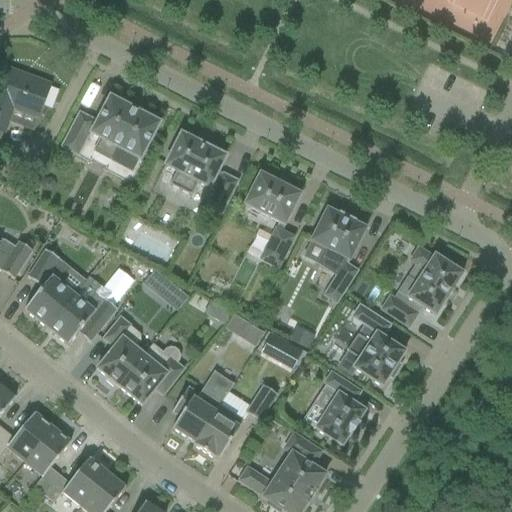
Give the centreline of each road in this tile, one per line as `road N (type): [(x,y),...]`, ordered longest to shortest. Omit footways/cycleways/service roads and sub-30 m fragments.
road 1 (residential): [(352,511),(504,271),(503,258),(93,43),(0,10)]
road 2 (residential): [(225,511),(0,350)]
